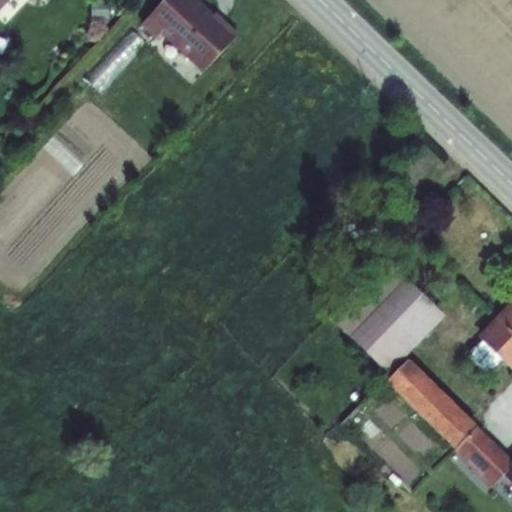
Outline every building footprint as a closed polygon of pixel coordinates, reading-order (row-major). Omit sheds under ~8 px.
[(204,26),(175,0),(150,0),(125,27),(140,41),(145,36),(188,75),(221,39),(206,25),(204,26)] [(330,349),(364,385),(369,380),(422,326),(366,271),(319,318),(339,340),(330,349)] [(511,307),(456,364),(477,383),(493,370),(498,377),(511,362),(511,307)] [(310,327),(330,349),(339,340),(319,318),(310,327)] [(389,370),(365,394),(433,461),(456,436),(389,370)] [(469,496),(481,485),(507,510),(511,505),(511,452),(494,472),(456,436),(433,461),(469,496)]
